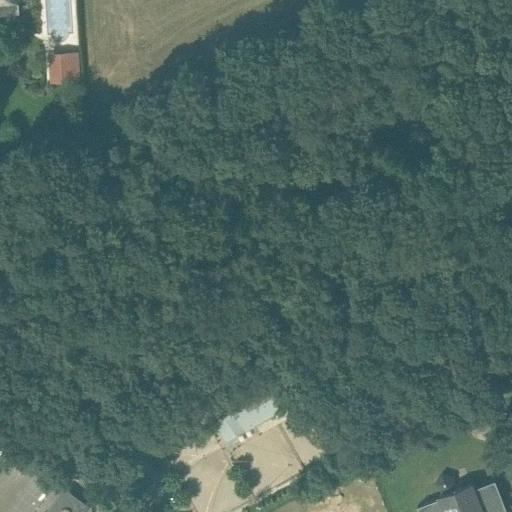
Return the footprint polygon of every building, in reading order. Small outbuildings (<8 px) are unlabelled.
[(0,0),(0,12),(20,11),(18,0),(0,0)] [(80,65),(67,65),(68,80),(80,79),(80,65)] [(280,363),(208,401),(228,438),(245,428),(246,431),(256,425),(254,422),(288,404),(290,406),(300,401),(280,363)] [(438,498),(418,506),(420,511),(507,511),(495,480),(476,487),(474,481),(437,495),(438,498)] [(82,511),(88,506),(64,488),(45,511),(82,511)]
